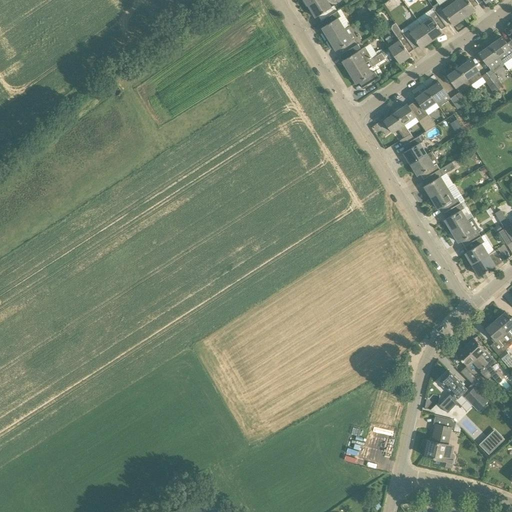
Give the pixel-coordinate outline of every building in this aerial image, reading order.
[(321,21),(337,12),(334,6),(331,8),(326,0),(318,0),(308,6),(315,18),(320,15),(323,20),(321,21)] [(453,26),(464,18),(451,0),(446,0),(439,5),(438,3),(432,7),(435,12),(446,27),(445,24),(449,21),(453,26)] [(476,2),(475,0),(451,0),(464,18),(475,10),(472,5),(476,2)] [(376,8),(372,2),(367,6),(371,11),(376,8)] [(322,28),(324,31),(322,33),(326,41),(344,30),(338,19),(341,17),(337,12),(321,21),(321,22),(324,20),(327,25),(322,28)] [(446,27),(435,12),(430,15),(432,18),(421,26),(432,41),(443,33),(439,28),(444,25),(446,27)] [(414,50),(403,34),(395,23),(392,26),(391,29),(397,38),(387,45),(389,49),(399,64),(410,56),(407,51),(412,47),(413,50),(414,50)] [(344,30),(326,41),(332,49),(334,48),(336,51),(341,48),(344,53),(341,54),(341,55),(358,45),(362,42),(358,36),(357,38),(350,26),(344,30)] [(408,30),(403,34),(414,50),(412,47),(417,44),(421,49),(432,41),(421,26),(410,33),(408,30)] [(500,38),(490,45),(503,64),(511,57),(511,47),(510,49),(502,37),(500,38),(499,37),(500,38)] [(365,47),(361,50),(358,45),(341,55),(342,55),(344,53),(347,58),(342,61),(349,73),(365,63),(372,59),(365,47)] [(490,45),(481,52),(480,51),(479,51),(480,52),(479,53),(491,70),(486,73),(498,89),(503,86),(493,73),(504,65),(503,64),(490,45)] [(471,85),(482,77),(478,72),(479,71),(470,59),(469,60),(468,59),(467,60),(468,61),(459,68),(471,85)] [(379,79),(375,72),(372,74),(365,63),(349,73),(356,84),(361,81),(365,86),(362,88),(379,79)] [(456,88),(456,89),(462,84),(466,89),(471,85),(459,68),(449,74),(448,73),(448,74),(448,75),(447,76),(456,88)] [(493,93),(498,89),(486,73),(482,77),(493,93)] [(439,107),(445,103),(442,98),(447,95),(438,82),(437,83),(436,82),(435,82),(436,83),(427,90),(435,102),(439,107)] [(427,90),(417,97),(416,96),(417,97),(415,98),(424,110),(435,102),(427,90)] [(459,92),(455,96),(462,106),(467,103),(459,92)] [(457,110),(462,106),(455,96),(450,99),(457,110)] [(405,106),(395,112),(404,125),(415,117),(407,104),(405,105),(404,104),(404,105),(405,106)] [(463,109),(458,112),(462,118),(467,115),(463,109)] [(384,121),(389,129),(386,131),(389,135),(397,130),(403,138),(399,141),(403,147),(405,145),(405,144),(414,139),(404,125),(395,112),(386,119),(385,118),(384,119),(385,120),(384,121)] [(428,115),(423,118),(430,129),(436,126),(428,115)] [(426,132),(430,129),(423,118),(418,121),(426,132)] [(454,131),(460,129),(455,118),(449,121),(454,131)] [(419,136),(414,139),(405,144),(405,145),(409,150),(403,153),(410,165),(427,155),(419,143),(422,141),(419,136)] [(439,169),(436,164),(439,163),(432,152),(427,155),(410,165),(417,176),(420,175),(423,180),(439,169)] [(472,152),(469,157),(474,160),(477,155),(472,152)] [(440,176),(443,174),(455,167),(452,162),(439,169),(423,180),(426,185),(424,187),(431,198),(447,188),(440,176)] [(444,213),(460,203),(456,197),(453,199),(447,188),(431,198),(438,210),(443,206),(446,211),(444,213)] [(463,208),(460,203),(444,213),(446,212),(449,217),(444,220),(451,231),(467,221),(460,210),(463,208)] [(511,224),(510,226),(505,218),(500,210),(495,213),(500,221),(503,226),(504,229),(511,240),(511,239),(511,224)] [(467,245),(464,246),(464,247),(481,236),(477,231),(480,230),(473,218),(467,221),(451,231),(459,243),(464,240),(467,245)] [(511,241),(511,240),(504,229),(499,232),(507,246),(511,243),(511,241)] [(481,236),(464,247),(467,245),(470,250),(465,253),(472,265),(488,255),(481,244),(484,242),(481,236)] [(495,251),(488,255),(472,265),(479,276),(502,262),(495,251)] [(495,321),(511,339),(511,338),(511,317),(511,318),(506,312),(495,321)] [(495,342),(500,338),(508,348),(511,344),(511,340),(511,339),(495,321),(486,329),(491,335),(489,336),(495,342)] [(474,338),(465,346),(484,367),(493,359),(485,350),(474,338)] [(480,370),(484,367),(465,346),(456,354),(467,366),(472,362),(480,370)] [(511,357),(505,350),(498,356),(510,370),(511,368),(511,357)] [(473,377),(474,376),(465,368),(460,372),(469,381),(473,377)] [(440,380),(452,393),(439,405),(447,413),(458,403),(455,400),(462,394),(465,396),(464,397),(478,411),(488,401),(478,390),(472,384),(467,389),(449,371),(440,380)] [(502,380),(496,373),(492,376),(498,383),(502,380)] [(469,381),(472,384),(478,390),(482,386),(473,377),(469,381)] [(424,456),(437,459),(436,464),(440,464),(439,465),(452,467),(454,456),(452,455),(454,446),(448,444),(451,428),(435,425),(432,441),(428,440),(424,456)] [(479,445),(486,452),(494,444),(487,437),(479,445)] [(173,511),(223,511),(213,492),(173,511)]
